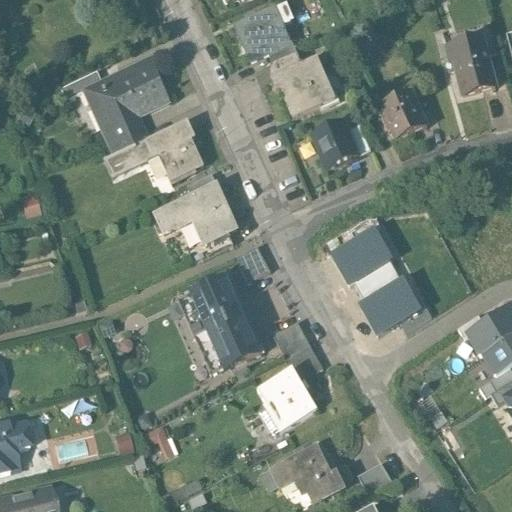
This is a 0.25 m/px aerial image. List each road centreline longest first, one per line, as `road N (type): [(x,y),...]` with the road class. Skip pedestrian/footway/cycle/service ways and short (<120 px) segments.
road 1 (residential): [(276,240),(446,511)]
road 2 (residential): [(172,0),(276,240)]
road 3 (residential): [(511,130),(276,240)]
